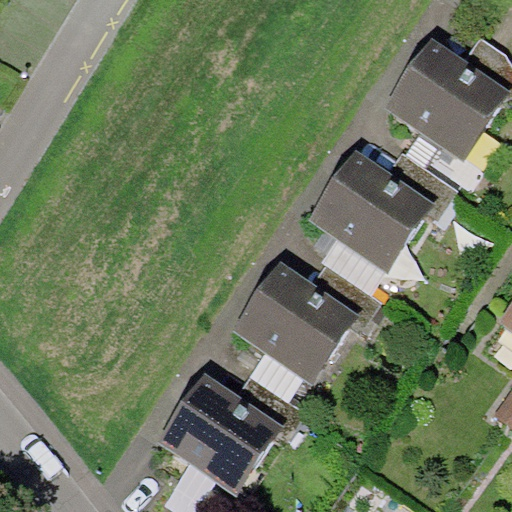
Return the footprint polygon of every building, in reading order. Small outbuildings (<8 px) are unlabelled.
[(511,91),(432,39),(384,110),(462,162),(511,91)] [(435,205),(358,154),(311,224),(389,275),(435,205)] [(358,316),(281,265),(234,335),(311,386),(358,316)] [(511,301),(489,333),(511,349),(511,301)] [(282,427),(202,375),(156,445),(236,497),(282,427)]
